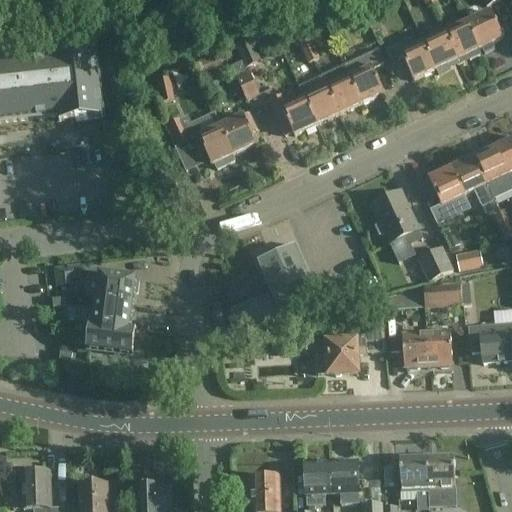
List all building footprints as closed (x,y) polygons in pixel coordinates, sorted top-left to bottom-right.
[(353,0),(337,0),(319,8),(324,19),(343,11),(342,8),(355,2),(353,0)] [(374,5),(371,0),(357,0),(362,11),(374,5)] [(423,0),(427,9),(439,3),(437,0),(423,0)] [(484,0),(488,8),(500,2),(503,1),(502,0),(484,0)] [(490,16),(467,26),(480,53),(482,52),(484,57),(495,52),(493,47),(503,43),(490,16)] [(480,53),(467,26),(444,37),(457,64),(480,53)] [(301,36),(314,63),(319,60),(307,34),(301,36)] [(314,63),(301,36),(296,39),(308,65),(314,63)] [(457,64),(444,37),(422,47),(435,74),(436,73),(438,78),(450,72),(448,68),(457,64)] [(254,49),(250,41),(236,47),(246,70),(260,63),(254,49)] [(435,74),(422,47),(414,50),(411,41),(386,52),(391,63),(401,58),(412,84),(435,74)] [(342,69),(341,70),(359,108),(382,97),(371,73),(382,68),(376,54),(343,70),(342,69)] [(0,124),(50,119),(61,118),(61,122),(61,124),(64,123),(70,123),(76,122),(88,121),(87,121),(102,119),(95,59),(81,61),(69,62),(55,64),(55,65),(0,71),(0,124)] [(237,62),(231,65),(238,78),(234,79),(247,104),(256,100),(237,62)] [(359,108),(341,70),(319,80),(338,118),(359,108)] [(170,80),(157,82),(162,104),(175,102),(170,80)] [(338,118),(319,80),(298,90),(303,101),(302,101),(315,128),(338,118)] [(315,128),(302,101),(283,110),(278,100),(268,104),(284,138),(292,135),(293,138),(315,128)] [(220,129),(233,156),(256,146),(250,131),(254,130),(248,117),(220,129)] [(181,121),(166,128),(169,140),(173,149),(189,142),(193,140),(199,155),(204,153),(211,166),(214,165),(216,170),(234,162),(232,157),(232,156),(233,156),(220,129),(211,133),(205,121),(185,130),(181,121)] [(123,139),(103,141),(106,164),(125,162),(123,139)] [(511,143),(496,151),(508,177),(511,175),(511,143)] [(508,177),(496,151),(493,145),(474,154),(477,160),(474,161),(486,188),(489,187),(492,193),(511,184),(508,177)] [(486,188),(474,161),(473,162),(470,156),(451,164),(454,170),(452,171),(464,198),(475,193),(488,220),(494,217),(499,214),(486,188)] [(464,198),(452,171),(449,173),(448,169),(441,173),(442,176),(430,182),(442,207),(430,212),(437,227),(470,212),(464,198)] [(402,195),(373,209),(381,225),(375,228),(380,237),(385,235),(400,265),(416,258),(411,247),(424,242),(402,195)] [(511,225),(505,211),(499,214),(494,217),(500,228),(509,224),(511,230),(511,225)] [(511,230),(509,224),(500,228),(507,242),(511,239),(511,230)] [(442,249),(417,262),(430,287),(455,275),(442,249)] [(235,312),(234,313),(242,332),(281,315),(281,316),(284,314),(283,312),(315,298),(294,251),(283,256),(281,251),(276,253),(270,256),(273,261),(262,266),(276,296),(248,309),(247,306),(235,312)] [(480,253),(479,253),(456,258),(459,274),(484,270),(480,253)] [(82,273),(81,266),(54,270),(56,289),(71,287),(70,280),(69,275),(82,273)] [(96,302),(132,307),(134,295),(138,296),(139,283),(135,283),(135,281),(100,276),(96,302)] [(424,289),(425,310),(425,311),(461,309),(459,294),(458,287),(428,288),(424,289)] [(395,312),(425,310),(423,289),(394,297),(395,312)] [(53,302),(54,310),(66,308),(65,300),(57,301),(53,302)] [(129,333),(132,307),(96,302),(93,328),(129,333)] [(329,358),(317,359),(317,376),(329,375),(329,376),(334,376),(336,378),(340,378),(342,375),(358,375),(357,358),(385,356),(383,314),(353,316),(354,343),(328,345),(329,358)] [(483,339),(482,339),(484,367),(511,363),(511,326),(482,329),(483,339)] [(129,333),(93,328),(91,328),(88,352),(132,357),(135,333),(129,333)] [(427,337),(429,368),(438,367),(441,371),(449,371),(451,367),(453,367),(451,336),(427,337)] [(429,368),(427,337),(403,338),(405,369),(406,369),(409,373),(417,372),(420,368),(429,368)] [(60,354),(59,362),(71,364),(72,356),(60,354)] [(511,367),(485,373),(487,384),(511,379),(511,367)] [(454,461),(428,462),(429,494),(455,493),(454,461)] [(429,494),(428,462),(400,463),(401,495),(416,495),(417,511),(429,511),(428,494),(429,494)] [(358,465),(332,466),(333,498),(340,498),(340,508),(358,507),(358,497),(359,497),(358,465)] [(323,498),(333,498),(332,466),(304,467),(305,499),(307,499),(307,509),(308,509),(315,509),(324,509),(323,498)] [(63,511),(64,511),(52,511),(51,476),(22,477),(23,495),(12,496),(12,511),(63,511)] [(251,484),(241,484),(241,501),(252,501),(251,511),(280,511),(279,482),(265,482),(263,480),(257,480),(255,483),(251,483),(251,484)] [(85,489),(80,489),(81,511),(109,511),(107,510),(106,488),(97,488),(94,485),(87,485),(85,489)] [(157,490),(157,489),(138,489),(138,511),(170,511),(170,489),(157,490)]
